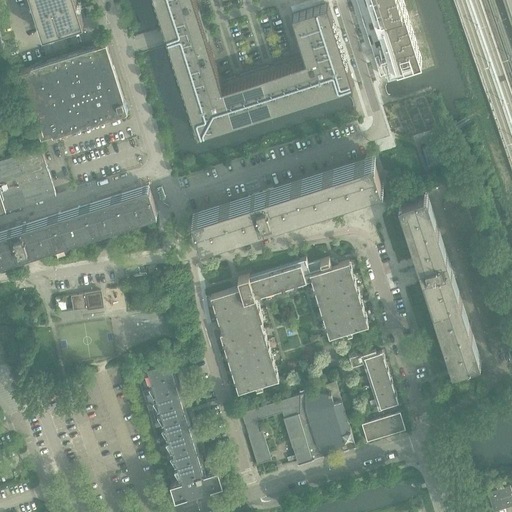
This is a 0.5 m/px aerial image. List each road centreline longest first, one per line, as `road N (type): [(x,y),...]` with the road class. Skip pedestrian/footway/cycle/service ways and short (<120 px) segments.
road 1 (residential): [(174,197),(379,129)]
road 2 (residential): [(373,250),(427,433),(422,448)]
road 3 (residential): [(250,494),(422,448)]
road 4 (residential): [(24,278),(191,255)]
road 5 (residential): [(0,220),(160,169)]
road 6 (residential): [(123,49),(280,0)]
road 7 (residential): [(250,494),(209,353)]
road 8 (residential): [(341,0),(379,129)]
road 9 (residential): [(53,511),(10,388)]
road 10 (residential): [(160,169),(123,49)]
